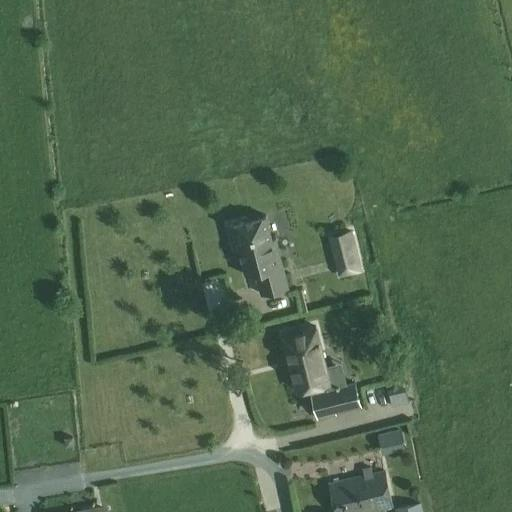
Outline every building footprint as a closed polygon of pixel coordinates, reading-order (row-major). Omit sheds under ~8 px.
[(262,295),(288,288),(276,239),(272,240),(266,216),(228,226),(235,252),(240,250),(246,276),(256,274),(262,295)] [(360,271),(355,251),(336,256),(340,275),(360,271)] [(283,334),(298,391),(312,387),(314,394),(312,394),(318,419),(335,415),(335,413),(360,406),(355,384),(341,387),(340,385),(335,387),(336,388),(329,390),(327,383),(328,383),(314,327),(283,334)] [(409,401),(406,389),(389,393),(392,406),(409,401)] [(388,438),(389,442),(396,445),(400,443),(402,440),(401,435),(394,433),(390,435),(388,438)] [(364,475),(330,483),(335,511),(364,511),(392,506),(385,471),(373,474),(372,467),(363,469),(364,475)] [(422,511),(420,503),(396,508),(396,511),(422,511)]
